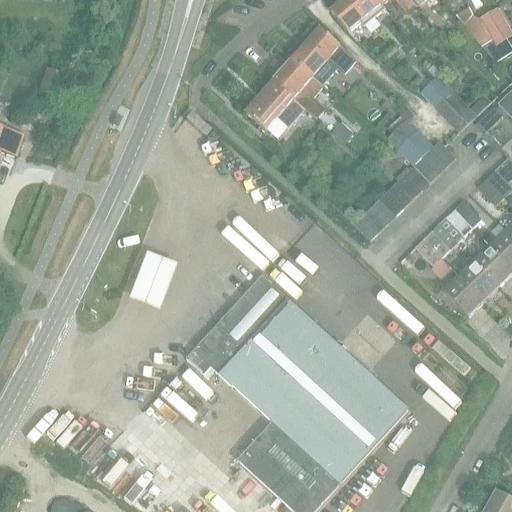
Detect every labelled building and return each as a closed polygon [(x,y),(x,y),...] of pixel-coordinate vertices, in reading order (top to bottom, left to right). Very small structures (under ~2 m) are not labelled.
[(347,0),(331,14),(349,35),(361,26),(365,30),(386,12),(375,0),(347,0)] [(410,1),(408,0),(375,0),(386,12),(383,7),(391,0),(394,0),(407,15),(415,8),(410,1)] [(494,44),(510,34),(497,13),(481,22),(480,21),(473,17),(465,28),(495,64),(504,60),(494,44)] [(294,62),(315,80),(341,50),(321,32),(294,62)] [(275,85),(305,112),(317,122),(326,111),(314,100),(324,88),(315,80),(294,62),(275,85)] [(421,97),(435,112),(453,96),(438,80),(421,97)] [(267,135),(279,121),(289,130),(305,112),(275,85),(247,117),(267,135)] [(511,94),(498,107),(511,121),(511,120),(511,94)] [(467,110),(453,96),(435,112),(450,127),(467,110)] [(467,110),(450,127),(460,137),(477,121),(467,110)] [(495,110),(476,128),(485,138),(504,119),(495,110)] [(0,153),(14,159),(23,134),(0,125),(0,153)] [(388,146),(397,155),(417,136),(408,126),(388,146)] [(433,152),(417,136),(397,155),(412,171),(413,170),(422,162),(431,153),(433,152)] [(434,153),(433,152),(431,153),(445,169),(454,161),(439,147),(434,153)] [(431,153),(422,162),(437,178),(445,169),(431,153)] [(437,178),(422,162),(413,170),(428,186),(437,178)] [(420,194),(428,186),(413,170),(412,171),(412,172),(405,179),(420,194)] [(504,202),(511,194),(511,192),(496,175),(487,183),(504,202)] [(405,179),(397,187),(411,202),(420,194),(405,179)] [(495,210),(504,202),(487,183),(478,192),(495,210)] [(397,187),(388,195),(403,211),(411,202),(397,187)] [(388,195),(379,204),(394,219),(403,211),(388,195)] [(379,204),(371,212),(386,227),(394,219),(379,204)] [(464,205),(456,213),(474,231),(482,223),(464,205)] [(371,212),(363,220),(377,235),(386,227),(371,212)] [(465,240),(474,231),(456,213),(447,222),(465,240)] [(369,244),(377,235),(363,220),(354,229),(369,244)] [(434,235),(425,243),(443,262),(452,253),(434,235)] [(511,240),(507,235),(492,249),(511,270),(511,240)] [(434,270),(443,262),(425,243),(416,252),(434,270)] [(511,270),(492,249),(476,265),(500,290),(511,277),(511,270)] [(176,269),(143,257),(126,300),(158,313),(176,269)] [(468,272),(461,280),(485,304),(500,290),(476,265),(471,260),(464,267),(468,272)] [(287,511),(319,511),(409,414),(263,280),(186,363),(207,382),(214,374),(272,427),(237,465),(287,511)] [(485,304),(461,280),(445,295),(468,320),(485,304)] [(485,511),(511,511),(511,502),(496,494),(485,511)]
